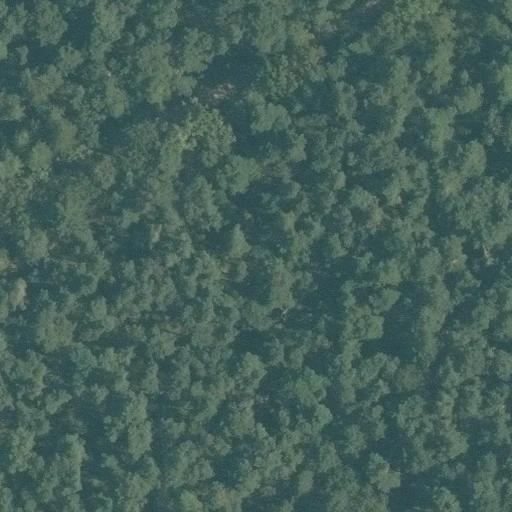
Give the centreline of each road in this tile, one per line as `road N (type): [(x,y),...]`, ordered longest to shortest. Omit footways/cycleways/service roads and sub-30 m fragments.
road 1 (unclassified): [(0,219),(389,0)]
road 2 (track): [(511,198),(395,0)]
